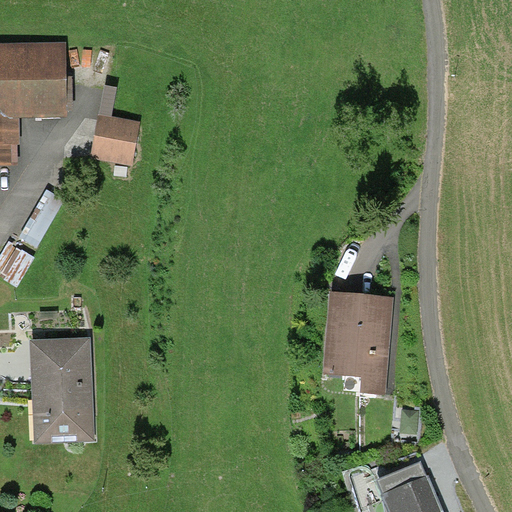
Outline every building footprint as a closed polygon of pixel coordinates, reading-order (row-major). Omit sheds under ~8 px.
[(0,167),(17,167),(17,145),(18,145),(17,119),(68,117),(65,46),(0,48),(0,167)] [(104,86),(92,159),(133,166),(140,122),(113,117),(118,88),(104,86)] [(54,200),(32,242),(42,247),(64,205),(54,200)] [(332,293),(324,375),(363,378),(362,394),(384,396),(388,349),(393,299),(332,293)] [(29,342),(34,444),(96,440),(93,390),(90,338),(29,342)] [(403,409),(402,433),(417,434),(418,410),(403,409)] [(443,511),(421,462),(376,482),(388,511),(443,511)]
